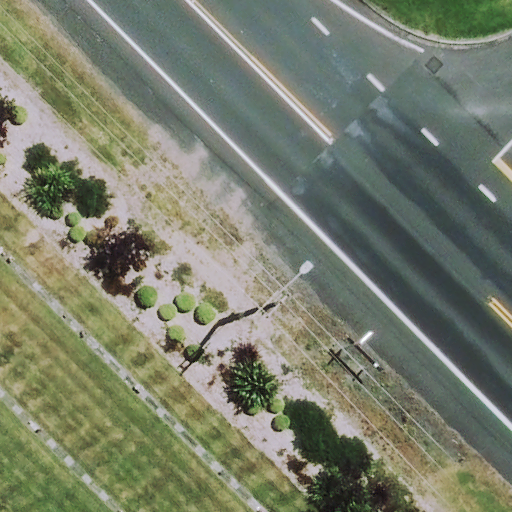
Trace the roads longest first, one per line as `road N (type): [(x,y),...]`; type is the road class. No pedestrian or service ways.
road 1 (secondary): [(424,228),(192,0)]
road 2 (secondary): [(511,319),(424,228)]
road 3 (residential): [(424,228),(511,138)]
